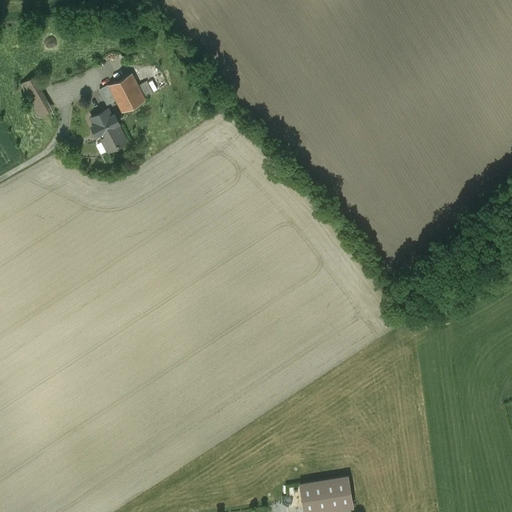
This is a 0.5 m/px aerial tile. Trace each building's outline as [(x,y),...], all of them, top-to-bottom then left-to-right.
[(131,73),(109,84),(116,99),(123,111),(145,99),(131,73)] [(33,76),(30,78),(49,111),(52,109),(33,76)] [(30,78),(21,83),(40,116),(42,115),(49,111),(30,78)] [(109,84),(99,89),(107,104),(116,99),(109,84)] [(107,109),(91,117),(94,124),(92,125),(97,134),(99,133),(102,132),(102,131),(116,124),(115,124),(117,123),(118,123),(119,123),(114,114),(111,115),(107,109)] [(116,124),(102,131),(102,132),(99,133),(108,150),(126,141),(118,123),(117,123),(115,124),(116,124)] [(348,476),(300,483),(304,511),(314,511),(352,506),(348,476)]
